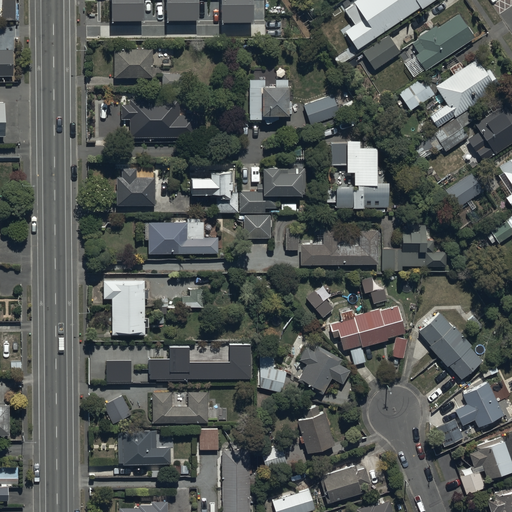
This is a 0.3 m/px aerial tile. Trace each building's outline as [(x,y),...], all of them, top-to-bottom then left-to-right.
[(15,0),(2,0),(2,21),(16,21),(15,0)] [(143,0),(111,0),(112,21),(144,21),(143,0)] [(199,0),(167,0),(167,22),(200,22),(199,0)] [(253,0),(221,0),(222,23),(254,23),(253,0)] [(356,50),(419,8),(421,10),(434,0),(355,0),(352,3),(363,19),(344,32),(356,50)] [(425,71),(473,38),(456,14),(436,28),(434,25),(416,38),(417,40),(410,44),(417,53),(414,56),(425,71)] [(399,53),(388,35),(362,52),(374,70),(399,53)] [(152,49),(114,50),(114,78),(153,77),(152,49)] [(0,77),(13,77),(13,51),(0,50),(0,77)] [(345,50),(333,57),(338,65),(350,57),(345,50)] [(485,71),(476,58),(434,87),(446,104),(428,116),(436,127),(453,116),(454,118),(496,89),(492,83),(495,80),(487,69),(485,71)] [(184,74),(162,74),(162,88),(183,89),(184,74)] [(410,112),(433,95),(420,77),(397,94),(410,112)] [(288,88),(288,80),(276,80),(276,87),(265,87),(265,80),(250,80),(250,120),(265,120),(267,125),(279,120),(279,117),(289,117),(289,88),(288,88)] [(332,95),(303,105),(309,125),(339,115),(332,95)] [(180,99),(130,99),(130,104),(121,104),(122,119),(131,119),(131,137),(193,137),(193,116),(180,116),(180,99)] [(356,111),(351,100),(340,105),(345,116),(356,111)] [(511,118),(502,104),(474,124),(478,131),(470,137),(485,159),(494,152),(495,154),(511,142),(511,118)] [(481,114),(474,105),(440,128),(445,135),(448,133),(452,139),(464,131),(462,128),(481,114)] [(346,173),(347,173),(347,177),(353,177),(353,187),(325,187),(325,203),(335,203),(335,208),(351,208),(351,209),(362,209),(362,208),(370,208),(370,212),(384,212),(384,208),(387,208),(387,183),(375,183),(375,148),(374,148),(374,146),(366,146),(366,149),(358,149),(358,141),(330,142),(330,166),(335,166),(335,172),(340,172),(340,166),(346,166),(346,173)] [(511,208),(511,158),(493,171),(509,195),(505,198),(511,208)] [(122,178),(117,178),(117,206),(155,205),(155,177),(154,177),(154,171),(144,171),(145,177),(136,178),(136,168),(122,169),(122,178)] [(306,197),(305,169),(262,170),(263,184),(257,184),(257,191),(239,192),(240,214),(266,213),(265,206),(277,205),(277,197),(306,197)] [(238,213),(238,192),(233,192),(233,183),(231,183),(231,173),(211,174),(211,179),(190,179),(191,196),(216,196),(216,214),(238,213)] [(458,208),(483,191),(470,173),(445,191),(446,192),(439,197),(451,215),(459,210),(458,208)] [(296,204),(281,204),(281,214),(296,214),(296,204)] [(499,244),(511,234),(511,214),(489,231),(491,233),(486,237),(491,244),(496,241),(499,244)] [(270,215),(243,215),(243,239),(271,239),(270,215)] [(187,219),(187,222),(144,223),(145,240),(149,240),(149,254),(218,253),(218,237),(204,237),(204,222),(200,222),(200,219),(187,219)] [(445,267),(445,252),(433,252),(433,241),(428,241),(428,225),(406,225),(406,230),(400,230),(400,249),(380,249),(380,271),(401,271),(401,267),(445,267)] [(297,226),(285,226),(286,250),(298,250),(297,226)] [(377,265),(377,230),(358,231),(358,246),(338,246),(338,229),(322,229),(322,245),(299,245),(300,266),(377,265)] [(386,300),(382,288),(375,290),(371,277),(360,281),(362,288),(353,290),(352,287),(344,290),(348,302),(355,300),(355,302),(370,297),(372,304),(386,300)] [(144,279),(103,280),(104,299),(111,299),(112,336),(145,335),(145,329),(148,328),(148,317),(145,317),(145,299),(148,299),(148,290),(144,290),(144,279)] [(191,289),(191,290),(190,290),(190,296),(180,296),(180,305),(203,305),(203,304),(210,304),(210,300),(203,300),(203,290),(201,290),(201,289),(191,289)] [(314,290),(305,297),(322,318),(333,309),(325,300),(323,302),(314,290)] [(361,348),(387,341),(386,338),(404,334),(397,307),(378,311),(378,309),(354,315),(351,305),(338,309),(341,322),(328,325),(332,338),(338,337),(342,351),(349,349),(353,365),(365,362),(361,348)] [(439,313),(417,332),(459,381),(482,361),(469,347),(471,346),(453,326),(451,327),(439,313)] [(406,339),(395,337),(392,357),(403,358),(406,339)] [(190,346),(169,346),(169,360),(150,360),(150,379),(251,379),(251,343),(229,343),(229,362),(190,362),(190,346)] [(341,385),(349,371),(338,364),(341,360),(317,345),(313,352),(307,348),(299,361),(307,365),(298,380),(322,394),(330,378),(341,385)] [(281,393),(286,372),(274,369),(274,356),(261,353),(253,386),(281,393)] [(132,361),(107,360),(107,383),(132,383),(132,361)] [(495,393),(492,394),(486,382),(461,395),(466,404),(454,410),(462,426),(474,420),(478,427),(503,415),(495,400),(498,399),(495,393)] [(171,392),(152,392),(153,423),(208,422),(207,391),(187,391),(188,407),(172,407),(171,392)] [(121,394),(102,404),(113,424),(132,414),(121,394)] [(9,405),(0,404),(0,435),(9,435),(9,405)] [(300,444),(304,443),(308,454),(334,446),(324,412),(318,413),(315,405),(302,409),(305,418),(297,420),(302,435),(298,436),(300,444)] [(218,450),(218,429),(199,429),(199,450),(218,450)] [(446,445),(461,438),(457,429),(441,436),(446,445)] [(118,431),(119,464),(171,464),(171,447),(157,447),(157,430),(118,431)] [(487,483),(511,472),(511,460),(510,461),(501,436),(474,447),(476,451),(467,454),(472,466),(461,470),(463,475),(458,477),(465,495),(484,487),(478,472),(483,471),(487,483)] [(281,445),(261,451),(267,472),(287,466),(281,445)] [(249,511),(249,450),(222,451),(223,511),(249,511)] [(326,504),(363,493),(361,485),(369,483),(364,467),(356,470),(355,466),(320,476),(325,491),(323,492),(326,504)] [(511,511),(511,485),(492,493),(493,497),(486,500),(489,511),(511,511)] [(0,500),(9,500),(8,487),(0,487),(0,500)] [(275,511),(306,511),(315,509),(309,490),(272,501),(275,511)] [(119,508),(119,511),(168,511),(168,502),(151,503),(151,504),(134,505),(134,508),(119,508)] [(374,504),(356,510),(356,511),(392,511),(390,502),(375,507),(374,504)]
